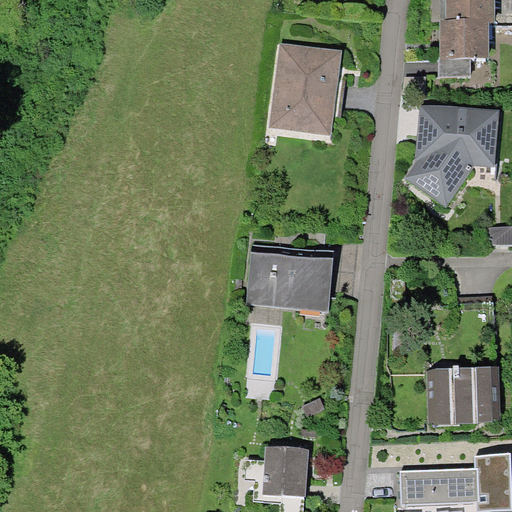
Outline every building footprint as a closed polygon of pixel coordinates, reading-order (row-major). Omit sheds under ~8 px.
[(446,0),(446,5),(446,20),(489,20),(489,23),(495,23),(494,0),(446,0)] [(489,23),(489,20),(446,20),(440,20),(440,35),(440,57),(470,57),(489,57),(489,23)] [(342,51),(280,43),(269,128),(331,136),(334,116),(338,79),(339,71),(342,51)] [(470,76),(470,57),(440,57),(438,57),(438,77),(470,76)] [(338,79),(334,116),(341,117),(346,80),(338,79)] [(500,110),(421,104),(419,130),(416,158),(404,178),(447,207),(474,166),(495,166),(500,110)] [(334,251),(251,244),(246,304),(329,312),(334,251)] [(501,422),(499,366),(426,369),(429,425),(501,422)] [(326,409),(320,398),(302,406),(308,418),(326,409)] [(318,430),(301,429),(300,436),(317,438),(318,430)] [(309,449),(266,446),(263,494),(306,497),(308,475),(309,449)] [(475,467),(400,470),(401,505),(476,502),(476,511),(488,511),(511,511),(511,480),(511,453),(474,455),(475,467)]
